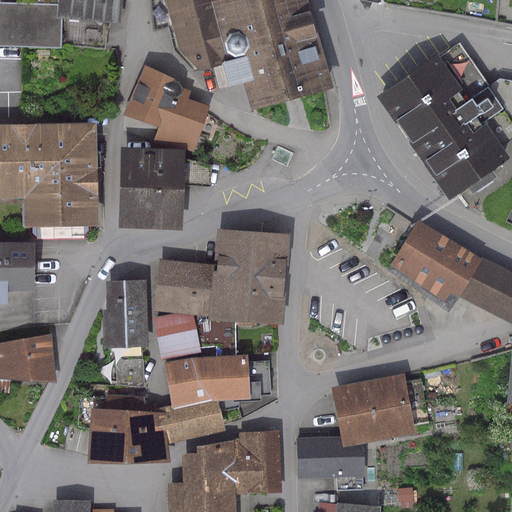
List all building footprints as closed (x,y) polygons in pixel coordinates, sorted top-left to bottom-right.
[(55,0),(55,4),(54,17),(61,17),(61,43),(105,50),(105,33),(112,24),(118,24),(120,0),(55,0)] [(153,0),(156,26),(169,23),(176,50),(198,71),(218,65),(224,87),(240,83),(233,57),(225,59),(209,1),(214,0),(153,0)] [(214,0),(209,1),(225,59),(233,57),(240,83),(239,83),(247,110),(329,87),(304,0),(214,0)] [(16,3),(0,2),(0,46),(61,50),(61,43),(61,17),(54,17),(55,4),(16,3)] [(435,54),(373,97),(446,200),(507,158),(500,148),(482,122),(502,109),(486,87),(457,44),(437,57),(435,54)] [(172,78),(143,66),(122,116),(157,127),(152,142),(192,150),(208,106),(187,99),(189,91),(172,78)] [(511,80),(497,78),(486,87),(502,109),(482,122),(500,148),(511,139),(511,80)] [(93,122),(0,124),(0,200),(19,200),(20,228),(31,227),(31,233),(36,240),(84,239),(91,233),(90,227),(95,227),(93,122)] [(182,149),(118,147),(115,227),(179,230),(182,149)] [(403,229),(407,222),(394,213),(389,221),(403,229)] [(480,259),(416,218),(386,265),(431,293),(443,300),(448,293),(456,298),(480,259)] [(212,265),(207,316),(207,319),(233,321),(233,326),(258,327),(258,323),(281,325),(288,234),(215,228),(212,265)] [(32,242),(0,242),(0,280),(4,280),(4,292),(31,292),(32,242)] [(511,273),(481,257),(480,259),(456,298),(510,324),(511,319),(511,273)] [(207,316),(212,265),(157,260),(153,310),(178,313),(190,314),(194,315),(207,316)] [(448,311),(456,298),(448,293),(443,300),(431,293),(386,265),(382,270),(448,311)] [(144,279),(104,281),(105,310),(100,310),(102,349),(107,349),(145,347),(147,347),(144,279)] [(178,313),(152,318),(159,360),(199,352),(190,314),(178,313)] [(207,316),(194,315),(203,353),(233,352),(233,326),(233,321),(207,319),(207,316)] [(50,334),(0,343),(0,379),(54,383),(50,334)] [(145,347),(107,349),(108,361),(115,361),(146,359),(145,347)] [(189,359),(162,364),(169,406),(211,399),(247,399),(244,356),(189,359)] [(146,359),(115,361),(115,386),(147,387),(146,359)] [(402,375),(329,388),(338,435),(341,447),(361,443),(413,433),(412,426),(427,423),(419,380),(403,383),(402,375)] [(95,401),(95,409),(89,408),(85,463),(166,461),(164,444),(159,410),(159,408),(153,408),(153,405),(143,405),(143,397),(104,394),(104,402),(95,401)] [(162,410),(159,410),(164,444),(169,443),(222,429),(214,400),(162,410)] [(180,481),(164,482),(165,511),(232,511),(231,493),(279,491),(277,433),(238,434),(239,439),(194,447),(194,453),(179,454),(180,481)] [(338,435),(295,438),(296,478),(335,477),(335,491),(361,490),(361,476),(363,476),(361,443),(341,447),(338,435)] [(86,511),(87,501),(51,500),(50,511),(86,511)] [(378,511),(380,506),(332,501),(330,511),(378,511)]
